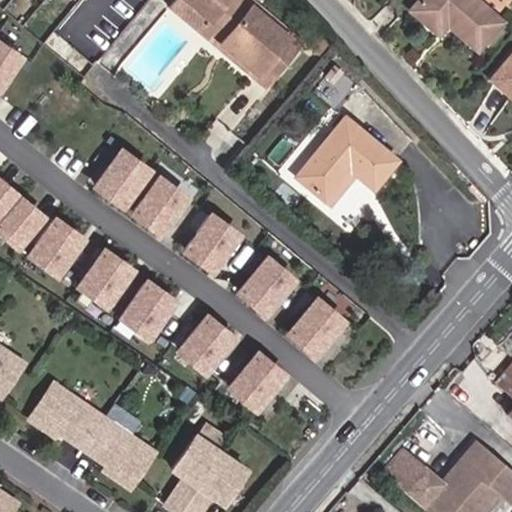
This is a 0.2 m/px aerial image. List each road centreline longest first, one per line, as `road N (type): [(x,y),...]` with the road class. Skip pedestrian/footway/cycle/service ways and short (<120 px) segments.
road 1 (unclassified): [(290,511),(511,257)]
road 2 (unknown): [(326,76),(416,155),(446,212),(497,274)]
road 3 (residential): [(511,187),(331,0)]
road 4 (unknown): [(407,377),(511,451)]
